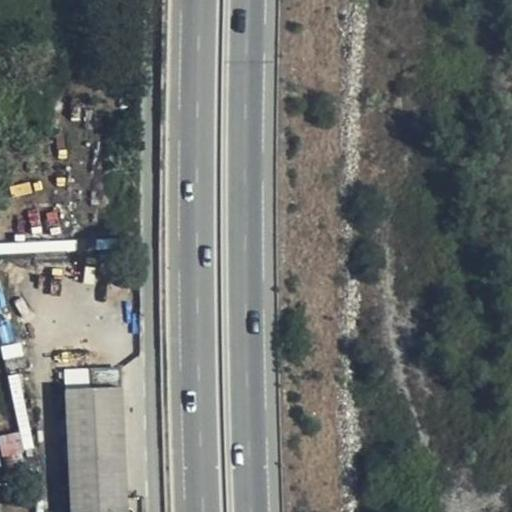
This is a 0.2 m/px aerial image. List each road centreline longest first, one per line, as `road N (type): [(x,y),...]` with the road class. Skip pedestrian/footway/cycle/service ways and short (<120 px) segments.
road 1 (trunk): [(253,511),(243,203),(249,0)]
road 2 (unclassified): [(152,0),(154,511)]
road 3 (trunk): [(198,0),(200,511)]
